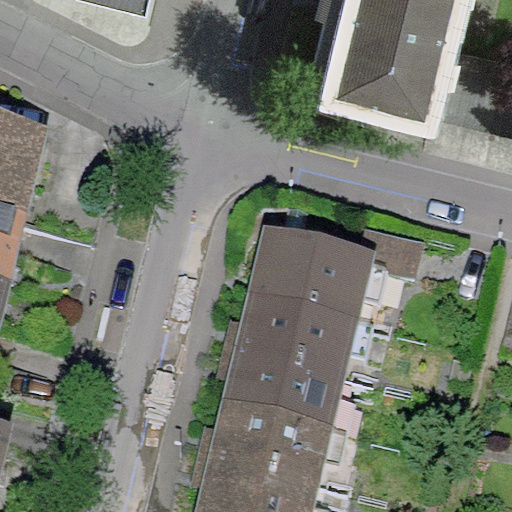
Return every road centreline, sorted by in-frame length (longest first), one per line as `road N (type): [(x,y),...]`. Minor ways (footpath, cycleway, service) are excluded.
road 1 (residential): [(119,511),(202,135)]
road 2 (residential): [(202,135),(511,215)]
road 3 (residential): [(0,33),(202,135)]
road 4 (residential): [(202,135),(234,0)]
